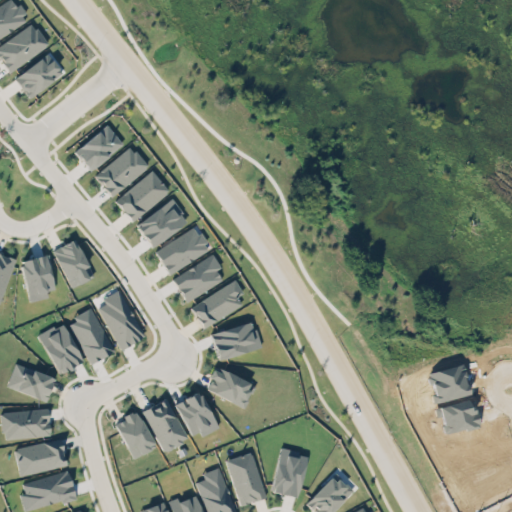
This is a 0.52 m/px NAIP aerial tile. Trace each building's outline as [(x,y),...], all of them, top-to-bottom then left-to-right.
[(0,57),(0,58),(7,69),(46,46),(32,23),(0,42),(0,57)] [(13,74),(25,95),(61,75),(49,53),(13,74)] [(121,143),(105,124),(73,151),(89,170),(121,143)] [(110,196),(146,165),(129,145),(93,175),(110,196)] [(132,221),(167,188),(149,169),(114,201),(132,221)] [(186,222),(171,199),(134,222),(149,246),(186,222)] [(208,249),(194,226),(154,251),(168,274),(208,249)] [(51,249),(69,287),(92,276),(74,238),(51,249)] [(0,297),(14,258),(0,253),(0,297)] [(47,296),(45,290),(54,288),(46,253),(18,260),(28,301),(47,296)] [(171,277),(184,300),(221,280),(215,270),(220,267),(212,253),(171,277)] [(240,303),(235,295),(241,291),(233,278),(189,306),(202,327),(240,303)] [(97,307),(119,348),(143,335),(117,288),(101,297),(104,303),(97,307)] [(88,363),(113,350),(91,307),(66,320),(88,363)] [(216,358),(259,347),(252,320),(209,332),(216,358)] [(38,333),(55,373),(81,361),(63,321),(38,333)] [(5,385),(44,400),(53,376),(13,362),(5,385)] [(253,382),(212,366),(203,390),(244,406),(253,382)] [(216,427),(197,390),(173,402),(190,434),(198,430),(201,435),(216,427)] [(140,410),(163,451),(187,438),(164,397),(140,410)] [(48,435),(46,407),(12,409),(13,420),(1,421),(2,437),(48,435)] [(113,421),(132,457),(154,446),(135,410),(113,421)] [(12,447),(18,474),(64,465),(59,438),(12,447)] [(224,459),(238,504),(264,496),(250,450),(224,459)] [(197,490),(212,485),(207,470),(191,475),(197,490)] [(74,498),(68,471),(21,482),(23,492),(19,493),(22,510),(74,498)] [(315,511),(329,511),(351,490),(332,472),(304,501),(315,511)] [(166,511),(162,500),(138,509),(139,511),(166,511)]
